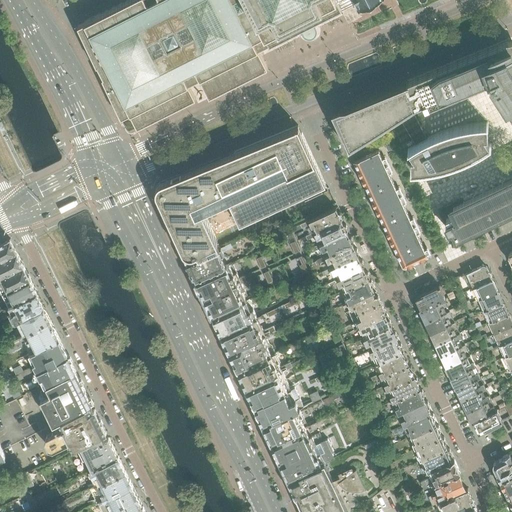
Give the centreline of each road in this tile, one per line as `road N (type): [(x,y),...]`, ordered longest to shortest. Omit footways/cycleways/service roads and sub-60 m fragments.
road 1 (residential): [(485,0),(119,153)]
road 2 (primary): [(101,184),(256,511)]
road 3 (residential): [(14,214),(164,511)]
road 4 (primary): [(284,511),(171,266)]
road 5 (residential): [(306,106),(511,20)]
road 6 (residential): [(394,296),(306,106)]
road 7 (residential): [(130,175),(306,106)]
road 8 (residential): [(470,463),(394,296)]
road 9 (primary): [(16,0),(95,161)]
road 10 (primary): [(119,153),(47,26)]
